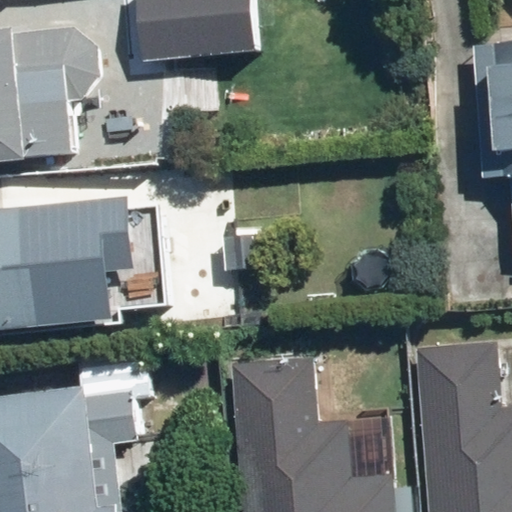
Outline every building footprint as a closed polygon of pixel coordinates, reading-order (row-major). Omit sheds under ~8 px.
[(200,39),(197,0),(96,0),(99,30),(167,25),(168,41),(200,39)] [(25,34),(24,28),(0,30),(0,163),(82,155),(76,101),(88,100),(106,77),(103,49),(79,28),(25,34)] [(511,42),(472,46),(483,181),(510,179),(511,202),(511,42)] [(0,323),(101,317),(98,269),(126,267),(121,198),(0,207),(0,323)] [(426,349),(438,511),(511,511),(511,405),(507,406),(502,344),(426,349)] [(130,511),(123,444),(147,441),(141,388),(150,387),(146,350),(89,356),(93,388),(0,398),(0,511),(130,511)] [(244,366),(255,511),(409,511),(405,461),(357,465),(354,420),(325,422),(321,360),(244,366)]
